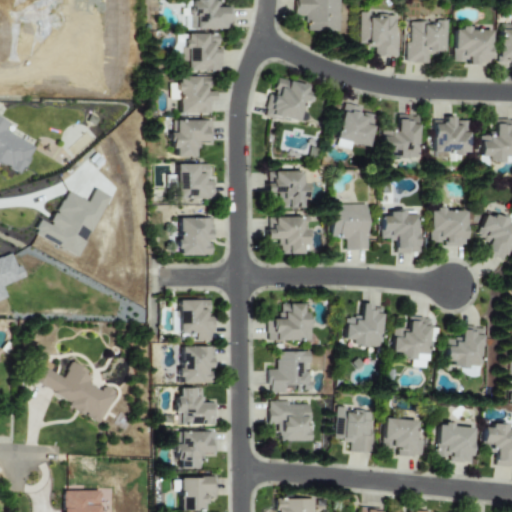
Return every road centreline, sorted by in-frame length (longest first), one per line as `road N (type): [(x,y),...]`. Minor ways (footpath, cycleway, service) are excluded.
road 1 (residential): [(244,511),(239,115),(260,45)]
road 2 (residential): [(511,495),(244,473)]
road 3 (residential): [(260,45),(366,84),(511,94)]
road 4 (residential): [(241,276),(452,284)]
